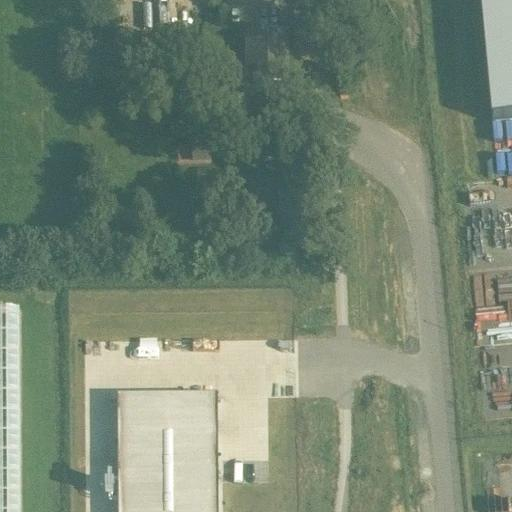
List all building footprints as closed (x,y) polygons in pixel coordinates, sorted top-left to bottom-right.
[(511,0),(479,0),(491,125),(511,123),(511,0)] [(286,38),(246,38),(247,55),(249,55),(250,86),(231,86),(232,112),(271,111),(270,87),(286,87),(286,38)] [(34,313),(35,307),(34,300),(30,295),(25,292),(19,291),(12,292),(7,296),(4,301),(2,307),(4,314),(8,319),(13,322),(19,323),(25,322),(31,318),(34,313)] [(49,511),(48,327),(4,328),(5,511),(49,511)] [(117,399),(117,511),(217,511),(217,399),(117,399)]
